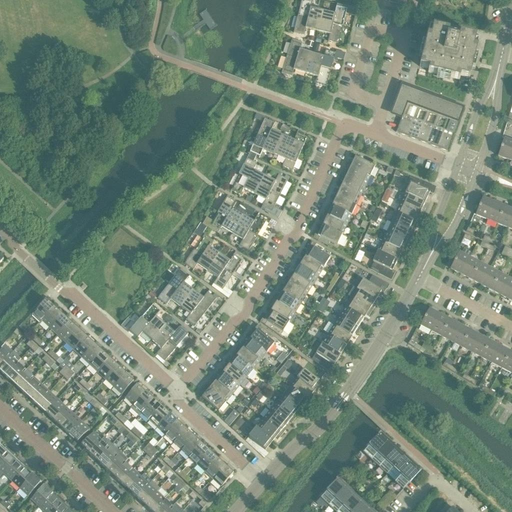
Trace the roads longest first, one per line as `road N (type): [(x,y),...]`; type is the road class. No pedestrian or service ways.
road 1 (residential): [(374,134),(339,130),(296,231),(245,312),(171,397)]
road 2 (tertiary): [(261,484),(347,391),(417,280)]
road 3 (residential): [(171,397),(164,380),(0,228)]
road 4 (residential): [(384,104),(403,38),(370,30),(353,92)]
road 5 (residential): [(112,511),(0,407)]
road 6 (residential): [(261,484),(171,397)]
